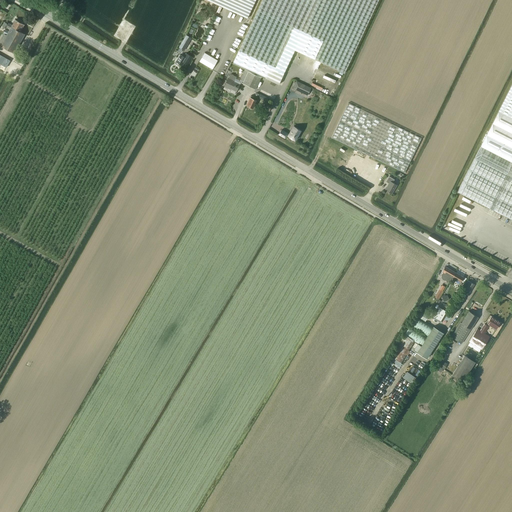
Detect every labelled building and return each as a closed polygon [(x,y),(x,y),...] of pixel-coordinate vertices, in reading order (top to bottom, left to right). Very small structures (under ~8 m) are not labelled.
[(206,0),(207,0),(247,18),(256,0),(255,0),(206,0)] [(262,0),(263,0),(233,64),(244,69),(239,81),(255,89),(260,79),(261,77),(279,85),(284,74),(295,50),(318,0),(262,0)] [(318,0),(295,50),(299,52),(344,73),(378,0),(377,0),(318,0)] [(0,41),(2,43),(1,45),(14,53),(25,34),(20,31),(24,24),(15,19),(12,25),(9,23),(8,24),(5,22),(2,27),(6,28),(6,27),(10,29),(9,31),(5,29),(3,33),(4,33),(0,40),(0,41)] [(186,35),(179,47),(184,50),(188,44),(185,43),(189,37),(186,35)] [(204,52),(199,61),(212,69),(217,60),(204,52)] [(181,54),(176,61),(177,63),(179,64),(181,64),(182,65),(184,62),(188,64),(193,57),(186,53),(184,56),(181,54)] [(10,60),(0,54),(0,61),(7,66),(10,60)] [(230,74),(224,89),(235,94),(239,84),(234,81),(236,76),(230,74)] [(296,80),(293,87),(308,94),(311,87),(296,80)] [(511,84),(458,192),(511,219),(511,84)] [(251,96),(247,105),(249,106),(249,107),(251,108),(252,108),(253,108),(257,98),(251,96)] [(421,138),(348,103),(331,138),(404,173),(421,138)] [(288,134),(281,130),(278,135),(285,139),(286,136),(295,141),(301,131),(294,127),(288,135),(287,135),(288,134)] [(389,183),(385,190),(392,194),(397,185),(393,183),(394,180),(389,176),(386,182),(389,183)] [(445,267),(442,272),(444,273),(442,274),(441,276),(441,278),(444,280),(446,280),(445,280),(449,282),(451,279),(452,281),(454,282),(455,282),(456,280),(460,282),(463,277),(445,267)] [(464,288),(461,292),(458,297),(461,300),(463,301),(466,295),(467,296),(474,284),(469,281),(467,280),(463,287),(464,288)] [(439,289),(435,297),(438,299),(443,291),(439,289)] [(439,307),(434,317),(437,319),(441,321),(446,311),(439,307)] [(420,310),(417,316),(425,321),(428,316),(420,310)] [(460,323),(451,337),(461,343),(470,329),(471,329),(478,317),(469,311),(461,323),(460,323)] [(413,350),(426,359),(443,333),(433,326),(433,327),(416,316),(404,335),(417,343),(417,344),(415,342),(412,347),(414,348),(412,347),(411,349),(413,350)] [(492,316),(487,323),(496,329),(500,322),(492,316)] [(481,349),(489,336),(484,333),(488,327),(484,324),(480,330),(477,329),(469,342),(481,349)] [(404,335),(391,357),(402,363),(414,342),(404,335)] [(464,356),(451,376),(462,383),(475,362),(464,356)] [(447,364),(438,357),(434,363),(444,369),(447,364)] [(415,377),(407,371),(403,377),(410,383),(415,377)]
